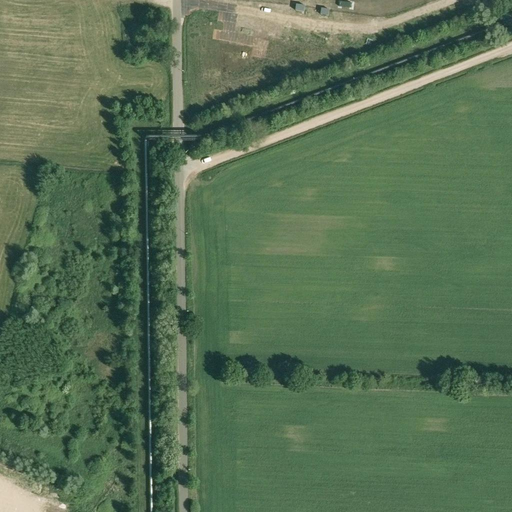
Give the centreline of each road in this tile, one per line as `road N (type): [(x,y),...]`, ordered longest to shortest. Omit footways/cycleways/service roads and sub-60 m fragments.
road 1 (unclassified): [(178,169),(511,48)]
road 2 (unclassified): [(182,511),(178,169)]
road 3 (unclassified): [(178,169),(176,0)]
